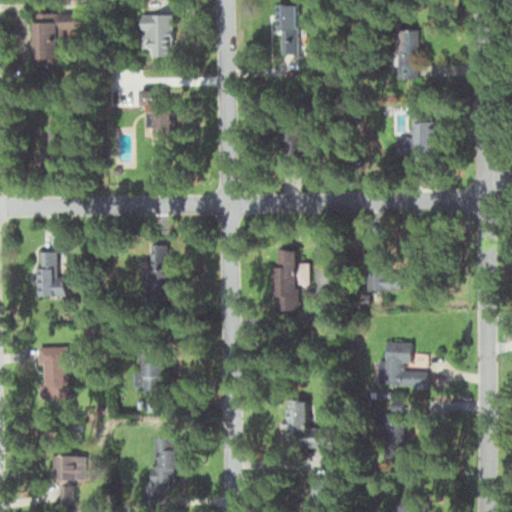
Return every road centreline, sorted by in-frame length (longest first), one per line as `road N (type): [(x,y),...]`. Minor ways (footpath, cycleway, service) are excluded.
road 1 (residential): [(0,203),(486,197),(511,184)]
road 2 (residential): [(223,0),(233,511)]
road 3 (residential): [(482,511),(479,0)]
